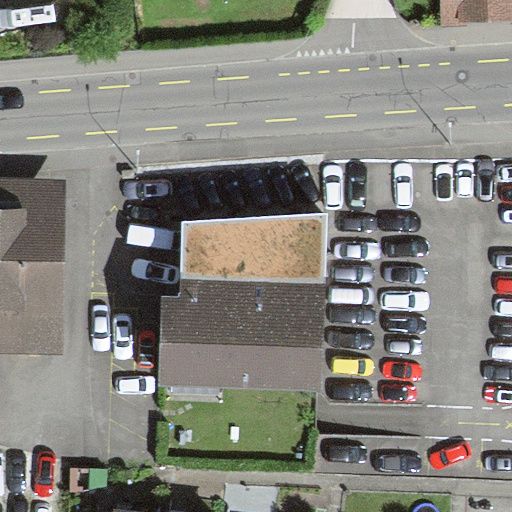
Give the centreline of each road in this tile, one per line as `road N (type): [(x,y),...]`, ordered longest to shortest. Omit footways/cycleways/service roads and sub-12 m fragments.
road 1 (primary): [(355,93),(0,119)]
road 2 (primary): [(511,83),(355,93)]
